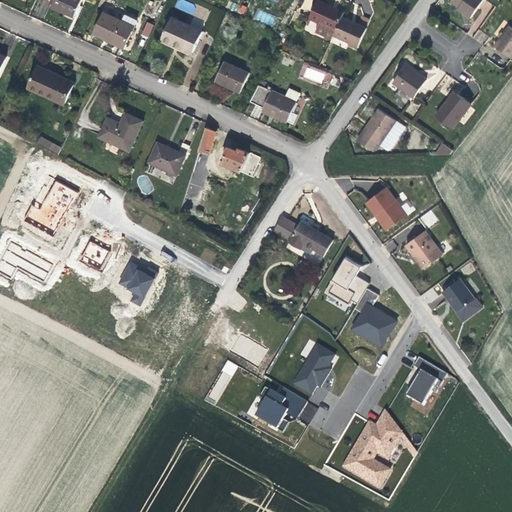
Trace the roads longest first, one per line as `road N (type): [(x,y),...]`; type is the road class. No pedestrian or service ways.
road 1 (residential): [(0,14),(308,159)]
road 2 (track): [(220,306),(96,511)]
road 3 (residential): [(308,159),(424,316)]
road 4 (residential): [(308,159),(407,16)]
road 5 (residential): [(424,316),(382,385),(359,381),(330,433)]
road 6 (residential): [(232,285),(123,222),(109,194)]
road 7 (residential): [(232,285),(308,159)]
